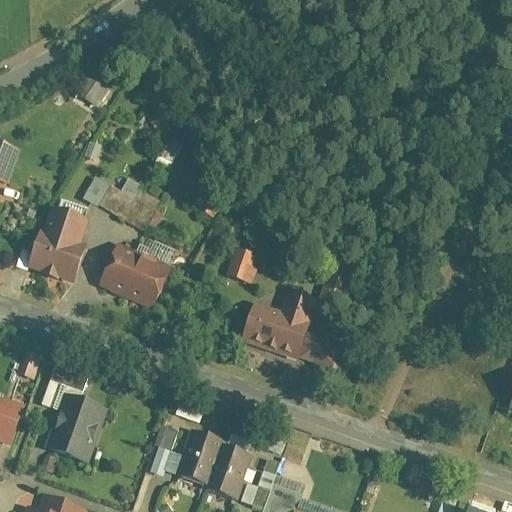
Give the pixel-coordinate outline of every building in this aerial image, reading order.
[(82,101),(94,80),(83,74),(71,95),(82,101)] [(95,111),(108,92),(95,83),(82,102),(95,111)] [(0,143),(0,182),(9,185),(21,150),(0,143)] [(94,209),(107,188),(93,180),(81,201),(94,209)] [(54,206),(31,271),(75,287),(90,246),(85,245),(94,220),(54,206)] [(236,241),(223,280),(258,291),(265,271),(259,269),(265,251),(236,241)] [(123,248),(105,287),(158,311),(176,272),(123,248)] [(258,305),(246,343),(334,370),(342,343),(311,333),(320,304),(290,294),(284,313),(258,305)] [(22,380),(34,382),(39,359),(27,356),(22,380)] [(511,378),(501,413),(511,416),(511,378)] [(109,412),(70,399),(48,465),(87,478),(109,412)] [(28,412),(4,406),(0,422),(0,448),(18,453),(28,412)] [(253,457),(196,438),(178,492),(235,511),(253,457)] [(84,511),(37,496),(31,511),(84,511)]
